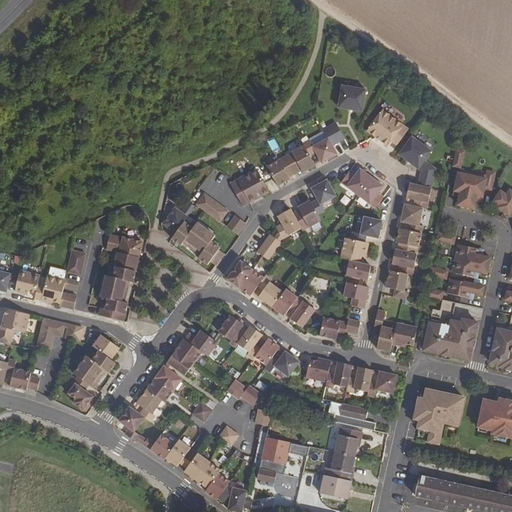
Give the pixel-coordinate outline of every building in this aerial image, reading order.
[(362,111),(366,90),(342,86),(338,107),(362,111)] [(405,135),(399,131),(403,126),(383,110),(367,131),(387,146),(391,141),(397,146),(405,135)] [(328,138),(341,132),(338,127),(326,134),(328,138)] [(310,140),(314,147),(328,138),(326,134),(325,132),(310,140)] [(334,148),(346,141),(341,132),(328,138),(334,148)] [(418,169),(432,151),(413,136),(399,155),(418,169)] [(334,148),(328,138),(314,147),(310,140),(303,144),(305,146),(310,155),(316,152),(321,162),(337,153),(334,148)] [(310,155),(305,146),(286,156),(292,168),(298,164),(302,170),(303,172),(315,165),(310,155)] [(460,169),(464,152),(457,151),(453,167),(460,169)] [(289,177),(286,171),(292,168),(286,156),(267,167),(278,186),(290,179),(289,177)] [(436,169),(425,160),(418,169),(426,175),(434,177),(436,169)] [(302,170),(298,164),(292,168),(295,174),(302,170)] [(295,174),(292,168),(286,171),(289,177),(295,174)] [(270,192),(257,169),(237,180),(249,202),(250,203),(256,199),(256,198),(262,194),(263,196),(270,192)] [(359,195),(372,177),(360,169),(355,176),(349,172),(341,183),(359,195)] [(458,171),(454,191),(460,192),(459,197),(458,205),(465,207),(473,174),(458,171)] [(473,174),(465,207),(474,209),(476,196),(482,197),(484,188),(491,190),(494,173),(487,171),(486,176),(473,174)] [(432,189),(434,177),(426,175),(423,187),(432,189)] [(378,193),(383,186),(372,177),(359,195),(376,208),(384,197),(378,193)] [(249,202),(237,180),(233,182),(231,184),(243,206),(249,202)] [(337,199),(329,183),(327,180),(312,189),(318,200),(312,203),(318,215),(325,211),(322,207),(337,199)] [(427,210),(432,189),(423,187),(410,184),(406,198),(415,200),(414,207),(423,209),(427,210)] [(511,186),(507,195),(501,191),(494,202),(500,206),(498,208),(509,215),(511,211),(511,186)] [(221,221),(228,211),(205,194),(197,204),(221,221)] [(344,195),(340,202),(348,206),(352,199),(344,195)] [(188,216),(196,206),(190,201),(182,212),(188,216)] [(303,231),(321,221),(312,203),(311,201),(298,208),(299,210),(302,216),(296,219),(299,225),(303,231)] [(419,226),(423,209),(414,207),(405,205),(402,222),(410,224),(409,231),(421,233),(423,227),(419,226)] [(187,219),(188,216),(182,212),(176,207),(163,224),(176,234),(184,223),(184,222),(187,219)] [(281,235),(299,225),(296,219),(293,214),(291,209),(278,216),(280,220),(274,223),(279,232),(281,235)] [(302,216),(299,210),(293,214),(296,219),(302,216)] [(245,224),(235,216),(227,228),(237,235),(245,224)] [(365,242),(366,235),(378,238),(382,221),(379,220),(364,217),(361,233),(354,232),(352,240),(358,241),(363,242),(365,242)] [(196,225),(187,219),(184,222),(184,223),(193,229),(196,225)] [(216,234),(198,222),(197,224),(215,236),(216,234)] [(220,248),(211,242),(214,238),(215,236),(197,224),(196,225),(193,229),(184,223),(176,234),(172,239),(181,246),(184,242),(201,255),(199,257),(208,264),(210,262),(219,250),(220,248)] [(417,254),(422,234),(421,233),(409,231),(400,229),(397,243),(399,243),(406,245),(404,252),(417,254)] [(437,240),(454,244),(455,237),(438,233),(437,240)] [(277,249),(281,243),(277,240),(275,238),(271,235),(267,241),(277,249)] [(139,257),(143,242),(123,238),(123,239),(109,236),(108,242),(121,246),(119,253),(139,257)] [(222,244),(214,238),(211,242),(220,248),(222,244)] [(364,257),(367,243),(365,242),(363,242),(358,241),(352,240),(345,238),(340,259),(349,261),(354,262),(355,255),(361,257),(364,257)] [(277,249),(267,241),(262,247),(273,254),(276,251),(277,249)] [(136,271),(139,257),(119,253),(121,246),(108,242),(106,250),(118,252),(114,266),(116,266),(117,267),(136,271)] [(404,252),(406,245),(399,243),(398,250),(404,252)] [(250,245),(244,251),(252,260),(258,255),(250,245)] [(458,245),(455,259),(489,266),(491,258),(483,256),(478,255),(479,249),(458,245)] [(273,254),(262,247),(258,253),(262,256),(268,260),(273,254)] [(216,266),(224,254),(219,250),(210,262),(216,266)] [(413,275),(417,254),(404,252),(398,250),(395,250),(392,264),(401,266),(400,273),(409,275),(413,275)] [(81,275),(86,254),(73,251),(68,272),(81,275)] [(489,266),(455,259),(453,273),(473,277),(474,271),(479,272),(487,274),(489,266)] [(239,288),(252,270),(238,260),(232,268),(225,278),(239,288)] [(368,280),(371,266),(360,263),(354,262),(349,261),(345,282),(347,282),(358,285),(359,278),(368,280)] [(133,283),(136,271),(117,267),(114,277),(110,276),(108,276),(103,298),(105,298),(110,299),(108,309),(103,309),(101,308),(99,315),(124,321),(127,310),(120,309),(127,281),(130,282),(133,283)] [(429,275),(446,279),(448,272),(431,268),(429,275)] [(56,277),(64,279),(66,271),(58,269),(56,277)] [(258,286),(264,278),(252,270),(239,288),(245,292),(251,296),(258,286)] [(0,291),(6,293),(11,274),(0,271),(0,291)] [(38,286),(40,276),(20,271),(15,291),(28,295),(28,291),(36,293),(38,286)] [(409,292),(405,292),(409,275),(391,271),(387,288),(396,290),(395,296),(402,298),(407,299),(409,292)] [(273,308),(284,292),(271,283),(272,281),(266,276),(264,278),(258,286),(264,290),(259,297),(273,308)] [(325,303),(328,278),(312,276),(308,300),(325,303)] [(64,286),(66,280),(64,279),(56,277),(55,277),(52,289),(38,286),(36,293),(35,299),(49,302),(49,301),(60,304),(62,293),(64,286)] [(77,290),(79,282),(66,279),(66,280),(64,286),(77,290)] [(483,295),(484,287),(451,280),(448,294),(469,298),(470,292),(475,293),(483,295)] [(125,305),(130,282),(127,281),(120,309),(127,310),(128,306),(125,305)] [(367,298),(369,287),(358,285),(347,282),(344,296),(353,298),(351,305),(364,308),(367,298)] [(442,300),(444,293),(426,289),(425,296),(442,300)] [(290,308),(297,299),(285,290),(284,292),(273,308),(278,312),(284,316),(290,308)] [(74,310),(77,296),(62,293),(60,304),(59,306),(74,310)] [(302,328),(315,310),(298,297),(297,299),(290,308),(296,312),(291,319),(302,328)] [(424,350),(470,361),(478,323),(463,320),(462,323),(452,321),(456,303),(442,300),(440,310),(433,308),(424,350)] [(383,321),(386,307),(379,306),(376,319),(383,321)] [(25,333),(30,315),(6,309),(4,320),(2,319),(1,327),(13,330),(25,333)] [(238,344),(242,339),(236,335),(243,325),(242,324),(237,320),(231,315),(219,332),(231,341),(229,343),(236,347),(238,344)] [(511,315),(511,322),(509,327),(499,325),(490,363),(500,365),(499,367),(511,370),(511,315)] [(346,332),(348,323),(324,318),(320,336),(337,340),(338,335),(345,336),(346,332)] [(50,349),(54,335),(62,337),(65,324),(44,319),(37,346),(50,349)] [(357,335),(360,322),(349,319),(348,323),(346,332),(357,335)] [(393,341),(397,325),(383,322),(382,322),(381,327),(377,348),(383,350),(391,351),(392,344),(393,341)] [(414,346),(418,327),(397,323),(397,325),(393,341),(392,344),(405,347),(406,344),(414,346)] [(73,340),(76,327),(69,325),(66,338),(73,340)] [(255,357),(261,349),(255,345),(262,335),(251,326),(242,339),(238,344),(250,353),(247,355),(253,360),(255,357)] [(0,334),(12,337),(13,330),(1,327),(0,329),(0,334)] [(80,341),(83,328),(76,327),(73,340),(80,341)] [(218,343),(213,339),(201,331),(196,338),(190,334),(185,340),(202,352),(208,357),(218,343)] [(0,334),(0,342),(10,344),(12,337),(0,334)] [(123,350),(105,337),(96,349),(101,352),(102,353),(114,362),(123,350)] [(194,364),(202,352),(185,340),(184,339),(176,351),(194,364)] [(272,358),(280,348),(274,343),(268,339),(261,349),(255,357),(267,365),(272,358)] [(185,376),(194,364),(176,351),(167,363),(168,363),(174,367),(185,376)] [(287,380),(300,362),(285,352),(278,362),(272,358),(267,365),(265,368),(270,372),(272,369),(287,380)] [(92,385),(104,369),(107,371),(109,373),(116,363),(115,363),(102,353),(96,362),(95,361),(90,358),(77,376),(81,379),(89,385),(96,390),(97,389),(92,385)] [(77,376),(90,358),(89,357),(76,375),(77,376)] [(328,373),(331,361),(318,358),(318,361),(310,360),(306,378),(326,383),(328,373)] [(29,382),(30,377),(31,373),(15,369),(17,361),(9,359),(8,363),(6,373),(13,374),(10,386),(18,388),(27,390),(27,388),(29,382)] [(0,383),(3,385),(6,373),(8,363),(0,361),(0,383)] [(174,367),(168,363),(165,367),(171,371),(174,367)] [(349,378),(352,366),(338,363),(335,375),(328,373),(326,383),(326,386),(332,388),(334,380),(348,384),(349,378)] [(174,391),(182,380),(171,371),(165,367),(164,366),(156,378),(174,391)] [(370,383),(373,371),(359,367),(356,380),(349,378),(347,391),(353,392),(355,385),(369,388),(370,383)] [(97,384),(107,371),(104,369),(92,385),(97,389),(100,386),(97,384)] [(393,393),(397,376),(394,375),(380,372),(377,384),(370,383),(369,388),(368,395),(374,397),(376,389),(393,393)] [(165,403),(174,391),(156,378),(148,389),(162,400),(165,403)] [(83,411),(92,398),(84,392),(89,385),(81,379),(76,386),(78,387),(71,397),(79,403),(76,407),(83,411)] [(233,395),(241,384),(237,382),(235,380),(228,390),(227,391),(233,395)] [(37,390),(39,384),(29,382),(27,388),(37,390)] [(241,397),(247,389),(241,384),(233,395),(239,400),(241,397)] [(247,401),(255,390),(251,387),(249,386),(247,389),(241,397),(247,400),(247,401)] [(152,414),(162,400),(148,389),(137,404),(144,409),(140,415),(145,418),(150,422),(155,416),(152,414)] [(253,405),(260,395),(261,394),(255,390),(247,401),(253,405)] [(458,426),(464,398),(427,390),(425,400),(419,398),(417,410),(420,410),(419,414),(416,414),(415,419),(420,421),(418,431),(430,434),(428,442),(439,444),(444,423),(458,426)] [(86,414),(96,401),(92,398),(83,411),(86,414)] [(511,401),(500,399),(499,403),(498,406),(494,405),(495,402),(484,400),(478,427),(493,430),(492,433),(511,437),(511,401)] [(213,411),(202,402),(197,408),(208,416),(213,411)] [(343,405),(340,415),(345,416),(366,421),(368,410),(343,405)] [(135,432),(145,418),(140,415),(130,407),(119,421),(130,429),(126,434),(136,442),(137,441),(141,436),(135,432)] [(208,416),(197,408),(193,414),(204,422),(208,416)] [(270,419),(271,413),(259,410),(257,417),(270,419)] [(366,421),(345,416),(343,425),(379,433),(381,424),(366,421)] [(269,426),(270,419),(257,417),(256,423),(269,426)] [(225,442),(233,431),(227,427),(219,438),(225,442)] [(341,428),(335,453),(355,457),(357,444),(360,444),(362,433),(341,428)] [(231,446),(239,436),(233,431),(225,442),(231,446)] [(176,445),(161,434),(155,444),(150,450),(157,455),(164,460),(166,458),(176,445)] [(155,444),(148,438),(146,440),(141,436),(137,441),(150,450),(155,444)] [(266,438),(261,460),(286,465),(291,443),(266,438)] [(184,457),(191,448),(179,440),(176,445),(166,458),(172,462),(177,467),(180,463),(184,457)] [(335,453),(332,469),(326,468),(320,494),(348,500),(354,470),(352,469),(355,457),(335,453)] [(196,480),(209,462),(198,454),(191,462),(187,468),(184,472),(191,476),(196,480)] [(187,468),(191,462),(184,457),(180,463),(187,468)] [(207,489),(221,471),(209,462),(196,480),(202,485),(207,489)] [(259,469),(257,479),(275,483),(277,473),(259,469)] [(227,486),(230,482),(219,473),(207,489),(205,492),(211,496),(217,500),(218,499),(227,486)] [(511,511),(511,496),(419,476),(415,496),(487,511),(511,511)] [(240,511),(242,511),(247,491),(227,486),(218,499),(222,501),(230,502),(229,509),(240,511)]
